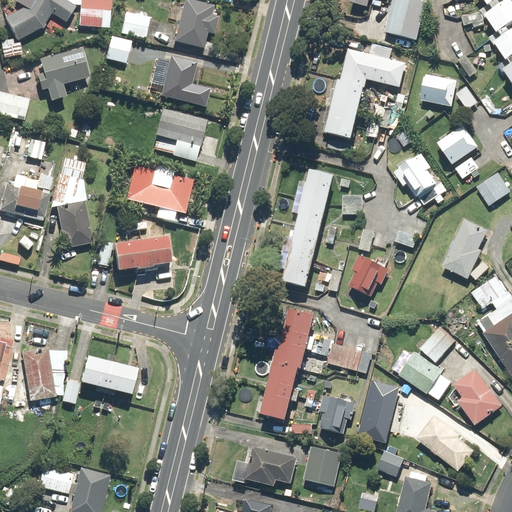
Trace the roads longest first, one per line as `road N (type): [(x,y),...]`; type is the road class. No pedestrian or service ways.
road 1 (secondary): [(290,0),(235,221)]
road 2 (residential): [(206,338),(0,288)]
road 3 (secondary): [(206,338),(164,511)]
